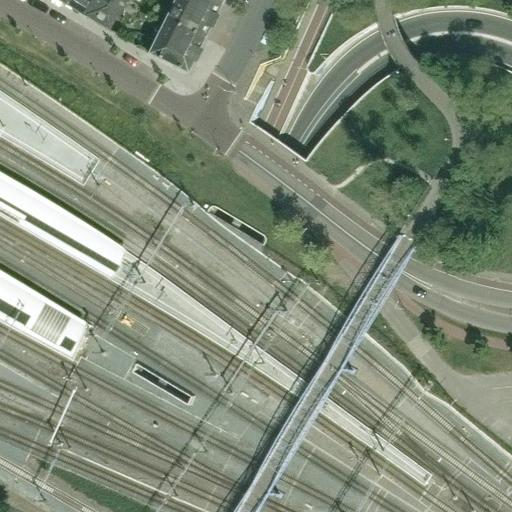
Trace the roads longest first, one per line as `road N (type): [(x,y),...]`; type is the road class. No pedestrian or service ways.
road 1 (tertiary): [(511,45),(463,33),(398,43),(354,71),(312,116),(123,511)]
road 2 (tertiary): [(511,313),(430,289),(198,123)]
road 3 (tertiary): [(198,123),(0,3)]
road 4 (residential): [(198,123),(264,0)]
